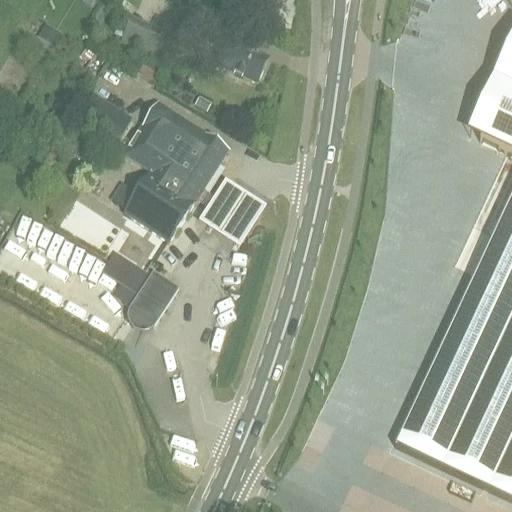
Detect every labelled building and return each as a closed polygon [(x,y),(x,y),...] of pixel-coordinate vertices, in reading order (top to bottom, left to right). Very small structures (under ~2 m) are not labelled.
[(120,45),(168,65),(172,54),(164,51),(170,37),(131,20),(120,45)] [(212,38),(186,27),(180,41),(206,53),(209,45),(227,53),(220,70),(259,87),(270,63),(256,57),(258,54),(232,43),(232,42),(214,34),(212,38)] [(511,160),(511,193),(393,449),(511,504),(511,74),(479,145),(511,160)] [(205,140),(186,127),(159,109),(125,159),(152,177),(125,217),(168,246),(182,226),(196,206),(195,206),(195,205),(197,202),(199,199),(216,175),(229,156),(206,140),(205,140)] [(248,198),(225,183),(210,206),(208,209),(206,212),(198,223),(221,238),(239,249),(266,210),(248,198)] [(210,206),(199,199),(195,205),(206,212),(210,206)] [(143,321),(155,329),(179,293),(167,285),(153,277),(130,312),(143,321)]
